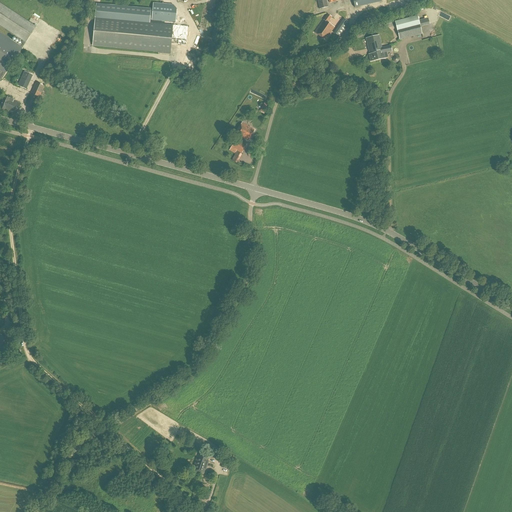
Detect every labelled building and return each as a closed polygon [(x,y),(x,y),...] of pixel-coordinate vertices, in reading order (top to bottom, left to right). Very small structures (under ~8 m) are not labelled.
[(340,0),(317,0),(319,9),(328,7),(326,0),(328,0),(329,3),(340,0)] [(0,26),(23,41),(20,46),(0,33),(0,81),(15,58),(35,27),(0,3),(0,26)] [(177,9),(173,5),(153,3),(152,20),(175,23),(177,9)] [(96,8),(92,46),(159,52),(159,53),(170,54),(173,25),(163,24),(163,22),(150,21),(151,13),(96,8)] [(325,40),(335,27),(328,22),(332,17),(327,14),(314,32),(325,40)] [(417,16),(394,21),(397,30),(400,39),(422,34),(420,27),(418,20),(417,16)] [(340,37),(350,23),(344,18),(333,33),(340,37)] [(379,36),(366,39),(369,50),(372,49),(372,51),(375,51),(375,52),(382,51),(382,50),(381,48),(379,36)] [(370,55),(369,55),(370,62),(385,58),(384,53),(392,51),(390,46),(385,48),(385,50),(382,51),(375,52),(375,53),(376,54),(370,55)] [(26,90),(26,89),(33,75),(24,71),(17,86),(26,90)] [(35,107),(45,86),(36,82),(26,103),(35,107)] [(9,98),(4,96),(0,106),(0,108),(4,111),(17,115),(21,103),(14,100),(14,99),(10,97),(9,98)] [(264,114),(268,107),(264,104),(259,112),(264,114)] [(247,126),(242,122),(235,134),(240,137),(241,137),(249,141),(255,130),(248,125),(247,126)] [(242,154),(247,145),(236,139),(229,151),(235,154),(236,151),(242,154)] [(0,347),(7,349),(10,337),(0,334),(0,347)] [(229,453),(225,452),(225,453),(224,456),(217,454),(217,456),(216,460),(222,462),(221,468),(228,469),(229,464),(230,462),(231,462),(232,459),(231,459),(232,455),(229,454),(229,453)] [(209,458),(198,454),(197,458),(195,464),(193,467),(194,467),(193,469),(204,473),(205,469),(206,469),(209,462),(208,461),(209,458)]
